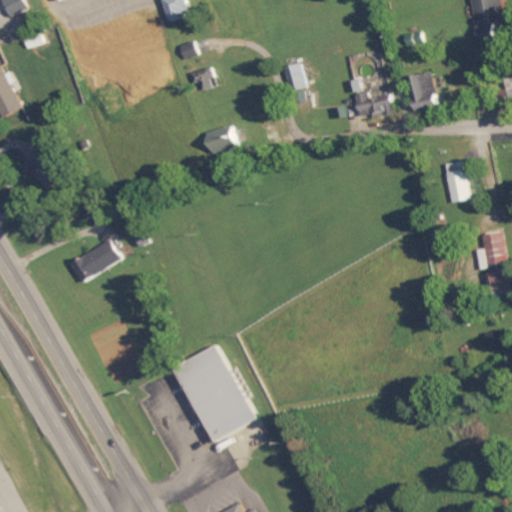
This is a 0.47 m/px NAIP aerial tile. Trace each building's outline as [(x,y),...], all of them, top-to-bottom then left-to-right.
[(17,18),(35,10),(30,0),(8,0),(9,0),(17,18)] [(197,16),(191,0),(167,0),(175,23),(197,16)] [(476,0),(481,23),(509,17),(505,0),(476,0)] [(499,42),(497,22),(479,24),(482,44),(499,42)] [(413,46),(429,43),(427,32),(410,36),(413,46)] [(191,61),(204,56),(199,42),(185,47),(191,61)] [(295,93),(311,88),(304,64),(288,69),(295,93)] [(29,110),(15,73),(10,75),(7,67),(0,69),(0,103),(6,119),(29,110)] [(219,78),(217,68),(196,75),(199,85),(204,83),(207,92),(218,89),(215,79),(219,78)] [(443,114),(440,75),(417,76),(420,115),(443,114)] [(366,118),(377,115),(378,120),(401,114),(396,95),(375,101),(373,93),(361,96),(366,118)] [(213,134),(219,155),(245,147),(238,126),(213,134)] [(34,159),(51,191),(69,181),(52,149),(34,159)] [(452,165),(460,205),(479,201),(471,161),(452,165)] [(490,235),(492,249),(484,250),(487,274),(493,273),(497,298),(511,295),(511,253),(509,232),(490,235)] [(128,262),(117,242),(78,264),(89,283),(128,262)] [(178,368),(221,443),(261,420),(218,346),(178,368)]
